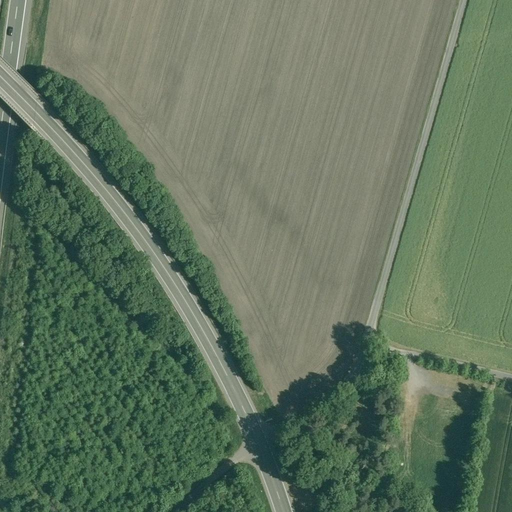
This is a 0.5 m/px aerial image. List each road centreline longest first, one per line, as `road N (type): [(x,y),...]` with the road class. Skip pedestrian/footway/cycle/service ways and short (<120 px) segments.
road 1 (secondary): [(0,78),(84,166),(157,260),(258,439)]
road 2 (residential): [(469,0),(368,337)]
road 3 (motorway): [(0,173),(22,0)]
road 4 (residential): [(368,337),(258,439)]
road 5 (residential): [(368,337),(511,375)]
